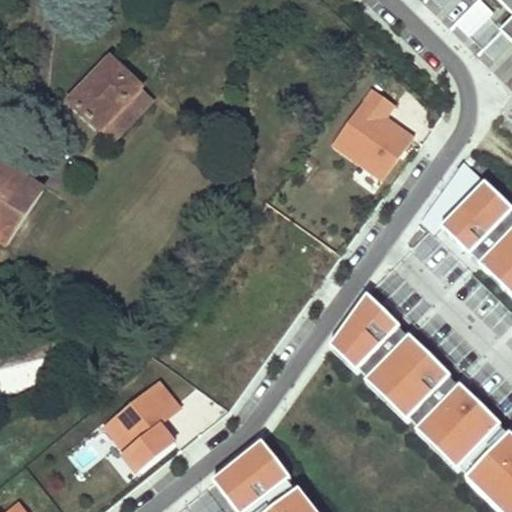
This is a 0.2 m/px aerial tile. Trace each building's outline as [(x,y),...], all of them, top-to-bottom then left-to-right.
[(476,0),(452,24),(466,37),(489,14),(476,0)] [(511,11),(500,0),(493,0),(511,18),(511,16),(511,11)] [(511,0),(500,0),(511,11),(511,16),(511,18),(497,32),(510,45),(511,42),(511,0)] [(140,91),(110,63),(71,104),(100,133),(140,91)] [(100,133),(112,145),(152,103),(140,91),(100,133)] [(374,92),(364,105),(386,120),(395,107),(374,92)] [(364,105),(334,148),(360,166),(382,182),(413,140),(386,120),(364,105)] [(0,164),(0,244),(6,249),(44,192),(0,164)] [(502,198),(486,183),(443,228),(472,256),(505,222),(492,209),(502,198)] [(511,207),(502,198),(492,209),(505,222),(472,256),(481,265),(511,232),(511,207)] [(511,232),(481,265),(511,295),(511,232)] [(403,328),(369,295),(332,347),(345,360),(356,349),(369,362),(403,328)] [(412,336),(403,328),(369,362),(356,349),(345,360),(365,380),(381,395),(391,384),(378,371),(412,336)] [(60,362),(68,349),(43,332),(35,344),(60,362)] [(412,336),(378,371),(391,384),(381,395),(395,409),(407,397),(420,411),(454,376),(412,336)] [(68,349),(60,362),(70,367),(78,355),(68,349)] [(463,385),(454,376),(420,411),(407,397),(395,409),(431,444),(442,432),(429,419),(463,385)] [(162,382),(105,428),(126,454),(123,457),(137,475),(177,441),(163,424),(183,408),(162,382)] [(463,385),(429,419),(442,432),(431,444),(446,458),(457,447),(471,460),(504,425),(463,385)] [(511,435),(511,432),(504,425),(471,460),(457,447),(446,458),(460,471),(469,480),(511,435)] [(511,435),(469,480),(501,511),(504,511),(511,504),(511,435)] [(252,511),(275,511),(301,493),(262,444),(251,453),(280,491),(252,511)] [(213,484),(234,511),(252,511),(280,491),(251,453),(213,484)] [(316,511),(301,493),(275,511),(316,511)]
